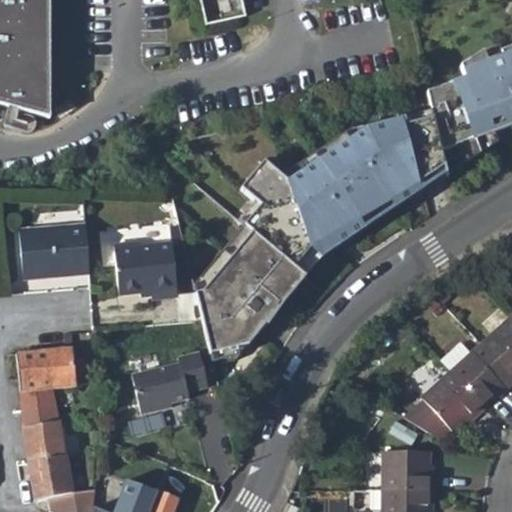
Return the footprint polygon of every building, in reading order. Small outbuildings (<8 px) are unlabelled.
[(0,0),(0,106),(5,107),(1,127),(28,135),(35,128),(37,116),(48,119),(49,0),(0,0)] [(428,113),(439,155),(511,127),(511,47),(500,53),(502,58),(487,64),(483,52),(460,67),(465,79),(424,95),(428,113)] [(253,237),(206,295),(197,297),(214,366),(235,359),(264,326),(266,328),(304,278),(294,269),(309,251),(321,259),(365,229),(360,221),(390,203),(395,210),(422,191),(421,179),(441,166),(439,155),(428,113),(377,125),(286,187),(262,168),(241,195),(260,210),(244,230),(253,237)] [(444,177),(441,166),(421,179),(422,191),(444,177)] [(56,276),(56,279),(89,276),(84,226),(19,233),(23,282),(43,281),(42,275),(51,274),(56,276)] [(153,298),(178,296),(173,243),(143,246),(138,241),(114,244),(121,295),(153,292),(153,298)] [(511,317),(492,336),(502,348),(492,357),(511,378),(511,317)] [(73,361),(82,362),(80,346),(72,347),(73,361)] [(19,428),(31,497),(32,501),(37,501),(71,496),(52,390),(74,388),(75,382),(81,381),(81,374),(83,371),(84,366),(82,365),(82,362),(73,361),(72,347),(16,354),(20,398),(19,428)] [(505,393),(511,386),(511,378),(492,357),(483,365),(473,354),(452,373),(482,408),(502,391),(505,393)] [(183,365),(135,377),(144,417),(165,412),(164,407),(175,405),(191,401),(190,394),(210,389),(201,356),(181,361),(183,365)] [(473,421),(485,411),(482,408),(452,373),(402,418),(440,441),(451,432),(453,434),(471,419),(473,421)] [(364,492),(383,493),(383,452),(365,453),(364,492)] [(430,453),(383,452),(383,493),(429,494),(433,494),(433,479),(430,478),(430,453)] [(124,482),(112,511),(173,511),(177,504),(124,482)] [(428,511),(429,494),(383,493),(382,511),(428,511)]
